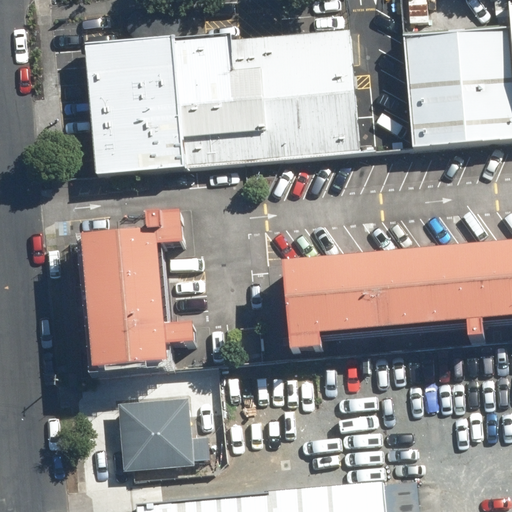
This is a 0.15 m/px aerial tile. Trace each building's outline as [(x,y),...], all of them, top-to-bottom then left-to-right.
[(402,36),(411,149),(511,140),(511,82),(507,28),(402,36)] [(175,46),(187,169),(356,154),(345,31),(175,46)] [(88,54),(99,177),(187,169),(175,46),(88,54)] [(95,376),(164,370),(154,236),(85,242),(95,376)] [(277,348),(511,326),(511,254),(273,275),(277,348)] [(190,400),(120,405),(126,476),(197,471),(193,413),(225,411),(223,377),(188,379),(190,400)] [(381,511),(379,483),(133,505),(133,511),(381,511)]
